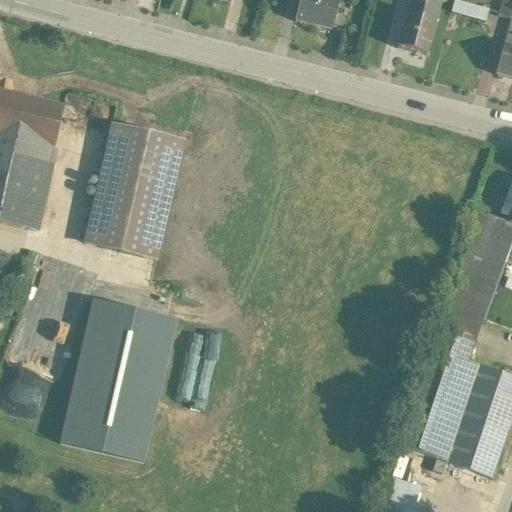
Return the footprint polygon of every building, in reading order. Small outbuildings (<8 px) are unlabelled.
[(318,0),(299,0),(294,22),(311,27),(318,0)] [(337,2),(328,0),(318,0),(311,27),(329,32),(337,2)] [(408,0),(405,16),(418,20),(423,0),(408,0)] [(431,0),(423,0),(418,20),(434,25),(439,2),(431,0)] [(511,0),(501,0),(497,18),(510,21),(511,14),(511,0)] [(453,2),(450,14),(484,24),(486,12),(453,2)] [(511,14),(510,21),(503,47),(511,48),(511,14)] [(434,25),(418,20),(405,16),(396,50),(425,58),(434,25)] [(511,48),(503,47),(496,76),(511,80),(511,48)] [(27,172),(14,226),(39,232),(68,107),(0,90),(0,134),(34,142),(27,172)] [(181,145),(111,128),(84,245),(154,261),(181,145)] [(0,134),(0,165),(27,172),(34,142),(0,134)] [(0,223),(14,226),(27,172),(0,165),(0,223)] [(511,187),(509,187),(498,216),(511,221),(511,217),(511,187)] [(511,240),(511,227),(479,215),(437,328),(430,351),(467,364),(483,320),(506,257),(511,240)] [(144,459),(177,324),(95,304),(62,440),(144,459)] [(467,364),(430,351),(397,449),(445,465),(478,368),(467,364)] [(511,379),(478,368),(445,465),(490,480),(511,414),(511,379)] [(411,511),(418,491),(386,481),(376,511),(411,511)]
